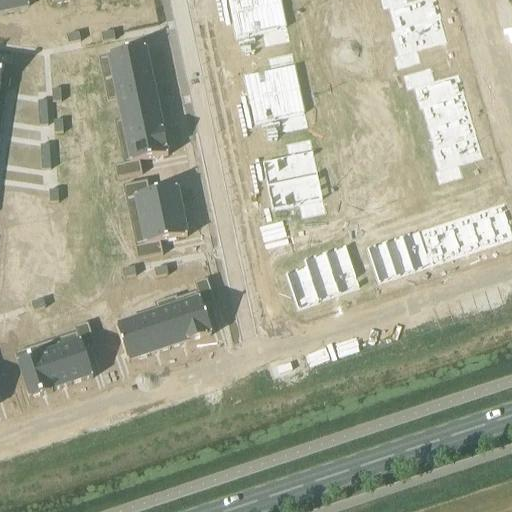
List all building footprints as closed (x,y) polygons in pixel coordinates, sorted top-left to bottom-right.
[(26,0),(0,0),(0,15),(28,9),(26,0)] [(32,0),(36,18),(51,15),(50,8),(71,4),(69,0),(32,0)] [(229,0),(232,10),(275,0),(274,0),(229,0)] [(280,23),(275,0),(232,10),(237,34),(264,29),(267,42),(293,37),(290,21),(280,23)] [(399,36),(441,25),(434,0),(427,0),(408,5),(406,0),(388,0),(380,2),(384,16),(394,14),(399,36)] [(447,47),(441,25),(399,36),(405,57),(397,59),(400,72),(425,66),(423,54),(447,47)] [(114,43),(112,34),(100,37),(101,45),(114,43)] [(79,44),(77,36),(65,38),(67,47),(79,44)] [(298,62),(295,47),(269,53),(272,67),(245,72),(251,97),(294,87),(289,64),(298,62)] [(144,51),(97,61),(102,83),(149,73),(144,51)] [(0,89),(6,90),(5,91),(8,91),(11,68),(13,56),(0,53),(0,89)] [(463,97),(457,74),(434,81),(431,69),(406,76),(410,90),(421,88),(426,107),(463,97)] [(149,73),(102,83),(106,105),(116,103),(153,95),(149,73)] [(299,110),(294,87),(251,97),(256,121),(283,116),(285,129),(312,124),(309,108),(299,110)] [(59,92),(50,93),(51,105),(60,105),(59,92)] [(153,95),(116,103),(120,123),(120,124),(157,116),(153,95)] [(468,115),(463,97),(426,107),(431,126),(468,115)] [(46,116),(45,104),(37,105),(37,117),(46,116)] [(468,115),(431,126),(437,146),(474,135),(468,115)] [(47,129),(46,116),(37,117),(38,129),(47,129)] [(120,123),(113,124),(113,125),(118,146),(162,137),(157,116),(120,124),(120,123)] [(52,124),(53,137),(62,136),(61,123),(52,124)] [(361,128),(364,140),(373,138),(370,126),(361,128)] [(317,149),(314,134),(288,140),(291,154),(264,159),(270,183),(313,174),(308,151),(317,149)] [(480,158),(474,135),(437,146),(443,167),(434,169),(437,182),(460,176),(457,164),(480,158)] [(122,168),(114,170),(116,183),(141,178),(138,165),(167,159),(162,137),(118,146),(122,168)] [(48,160),(48,148),(39,149),(40,161),(48,160)] [(374,156),(376,169),(385,167),(382,155),(374,156)] [(49,173),(48,160),(40,161),(41,173),(49,173)] [(318,197),(313,174),(270,183),(275,208),(302,203),(304,216),(331,210),(328,195),(318,197)] [(488,181),(476,185),(478,193),(490,189),(488,181)] [(146,184),(121,189),(129,226),(181,216),(175,191),(149,197),(146,184)] [(478,193),(476,185),(464,188),(467,196),(478,193)] [(454,191),(442,195),(444,203),(456,200),(454,191)] [(57,205),(56,193),(48,193),(48,206),(57,205)] [(444,203),(442,195),(430,198),(432,207),(444,203)] [(417,196),(406,199),(408,207),(420,204),(417,196)] [(408,207),(406,199),(394,202),(396,211),(408,207)] [(500,203),(482,209),(494,245),(511,239),(500,203)] [(482,209),(466,214),(478,251),(494,245),(482,209)] [(385,211),(373,215),(375,223),(387,220),(385,211)] [(466,214),(450,219),(462,256),(478,251),(466,214)] [(375,223),(373,215),(361,218),(363,227),(375,223)] [(181,216),(129,226),(137,264),(162,258),(159,246),(186,240),(183,229),(187,228),(184,217),(181,217),(181,216)] [(450,219),(433,224),(445,261),(462,256),(450,219)] [(433,224),(418,230),(429,266),(445,261),(433,224)] [(418,230),(401,235),(413,272),(429,266),(418,230)] [(401,235),(385,240),(397,277),(413,272),(401,235)] [(343,254),(324,260),(336,297),(357,290),(349,264),(360,261),(352,237),(338,241),(343,254)] [(385,240),(367,246),(379,283),(397,277),(385,240)] [(280,259),(268,264),(275,288),(288,285),(296,311),(317,304),(305,266),(285,273),(280,259)] [(324,260),(305,266),(317,304),(336,297),(324,260)] [(167,278),(165,270),(152,272),(154,281),(167,278)] [(134,279),(133,271),(120,273),(122,282),(134,279)] [(175,302),(189,345),(210,338),(201,311),(214,306),(206,283),(193,287),(196,295),(175,302)] [(153,307),(152,307),(155,316),(156,316),(168,352),(189,345),(175,302),(175,300),(174,300),(153,307)] [(44,310),(41,302),(29,306),(32,314),(44,310)] [(132,311),(98,322),(107,350),(120,346),(126,366),(148,359),(136,323),(132,311)] [(155,316),(136,323),(148,359),(168,352),(156,316),(155,316)] [(75,336),(55,342),(70,388),(91,381),(83,354),(94,350),(86,327),(75,330),(73,331),(75,336)] [(55,342),(34,349),(49,395),(51,394),(70,388),(55,342)] [(34,349),(13,356),(28,403),(50,396),(52,395),(51,394),(49,395),(34,349)]
